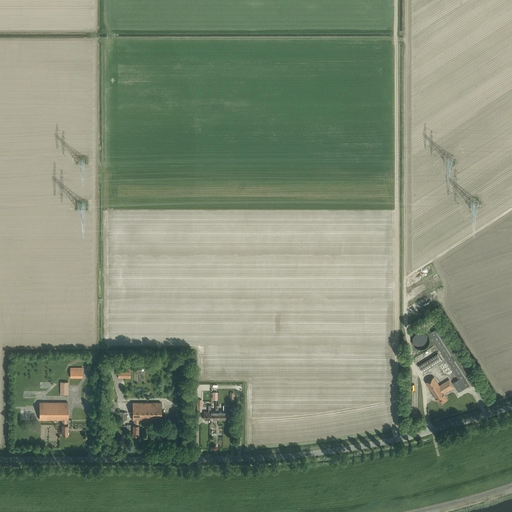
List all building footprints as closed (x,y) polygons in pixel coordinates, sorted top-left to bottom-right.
[(438,282),(443,279),(439,272),(436,273),(438,277),(433,280),(432,277),(421,283),(424,288),(437,281),(438,282)] [(438,289),(426,296),(429,301),(441,294),(438,289)] [(441,326),(429,334),(458,380),(453,384),(458,393),(464,389),(476,381),(441,326)] [(430,342),(430,341),(430,340),(429,339),(429,338),(429,337),(428,337),(428,336),(427,335),(426,334),(425,334),(425,333),(424,333),(423,333),(422,333),(421,333),(420,333),(419,333),(418,333),(417,334),(416,334),(416,335),(415,335),(415,336),(414,337),(413,338),(413,339),(413,340),(413,341),(413,342),(413,343),(413,344),(413,345),(414,345),(414,346),(415,347),(416,348),(417,349),(418,349),(419,349),(420,350),(421,350),(422,350),(423,350),(424,350),(424,349),(425,349),(426,348),(427,348),(427,347),(428,347),(428,346),(429,346),(429,345),(429,344),(430,343),(430,342)] [(428,369),(442,360),(438,354),(424,363),(424,362),(417,367),(421,373),(428,369)] [(82,368),(70,368),(70,378),(82,378),(82,368)] [(118,368),(118,378),(130,378),(130,368),(118,368)] [(444,394),(454,388),(449,380),(439,386),(434,378),(426,383),(439,405),(448,400),(444,394)] [(68,395),(68,382),(60,382),(60,395),(68,395)] [(479,391),(484,400),(488,397),(484,388),(479,391)] [(68,403),(39,403),(39,420),(62,420),(62,425),(67,425),(67,420),(68,420),(68,403)] [(134,420),(134,425),(138,425),(138,420),(161,420),(161,403),(133,403),(133,420),(134,420)] [(218,420),(226,420),(226,414),(230,414),(230,406),(223,406),(223,412),(218,412),(218,420)]
